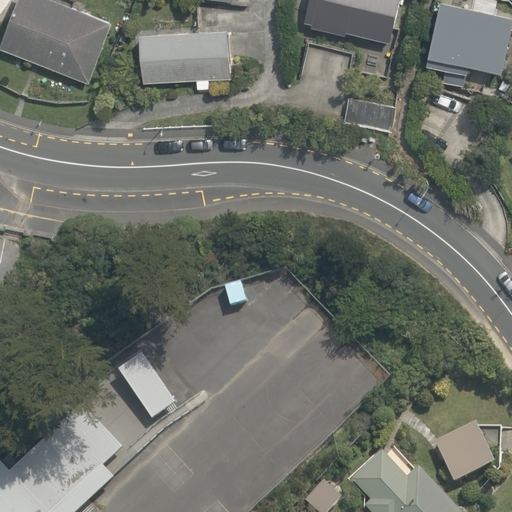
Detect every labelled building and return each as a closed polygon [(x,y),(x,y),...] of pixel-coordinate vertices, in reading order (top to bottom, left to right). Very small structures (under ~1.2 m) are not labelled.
[(109,20),(60,0),(15,0),(0,37),(0,49),(83,84),(109,20)] [(200,0),(255,8),(256,0),(200,0)] [(312,0),(309,16),(307,29),(345,37),(347,28),(389,38),(397,0),(312,0)] [(474,67),(497,72),(510,15),(445,0),(434,0),(416,79),(468,91),(474,67)] [(226,30),(134,30),(135,79),(226,79),(226,30)] [(392,105),(349,99),(345,124),(388,131),(392,105)] [(146,356),(122,372),(155,421),(178,404),(146,356)] [(0,511),(81,511),(117,479),(105,467),(125,448),(82,405),(13,473),(0,460),(0,511)] [(476,423),(434,442),(450,480),(493,462),(476,423)] [(461,511),(462,511),(416,469),(409,477),(378,450),(350,481),(372,501),(363,511),(461,511)] [(322,479),(303,501),(316,511),(327,511),(342,495),(322,479)]
